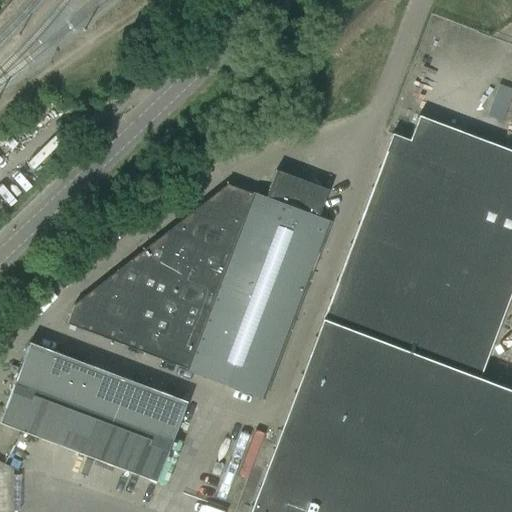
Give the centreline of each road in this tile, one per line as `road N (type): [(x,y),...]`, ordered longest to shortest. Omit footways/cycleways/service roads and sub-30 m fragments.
road 1 (unclassified): [(0,256),(268,0)]
road 2 (unknown): [(78,511),(158,505),(201,395)]
road 3 (track): [(0,107),(156,0)]
